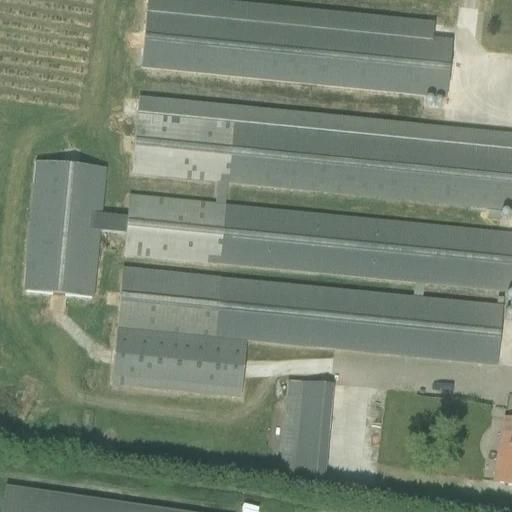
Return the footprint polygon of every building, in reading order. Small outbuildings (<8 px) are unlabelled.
[(395,24),(149,0),(148,0),(141,75),(423,102),(446,104),(451,47),(431,45),(433,28),(395,24)] [(137,119),(132,176),(216,184),(226,185),(511,213),(511,137),(138,101),(136,119),(137,119)] [(34,165),(22,294),(51,297),(66,298),(93,301),(99,234),(125,237),(123,258),(415,286),(424,287),(511,295),(511,237),(498,236),(224,209),(226,185),(216,184),(214,208),(128,200),(127,220),(101,217),(105,171),(34,165)] [(486,213),(486,221),(498,222),(498,214),(486,213)] [(121,273),(116,330),(110,389),(239,402),(245,343),(496,367),(502,310),(121,273)] [(325,487),(330,386),(284,384),(280,485),(325,487)] [(511,421),(504,421),(494,485),(511,487),(511,421)] [(253,511),(173,500),(171,511),(253,511)]
